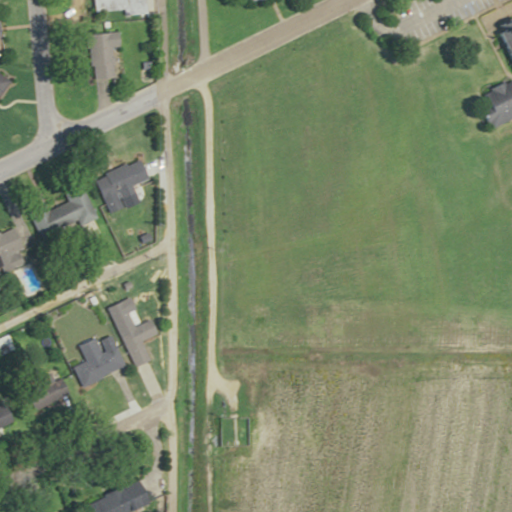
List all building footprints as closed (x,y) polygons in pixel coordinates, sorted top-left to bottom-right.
[(489,32),(491,36),(511,80),(478,94),(483,109),(476,111),(483,128),(511,116),(511,22),(506,25),(489,32)] [(113,46),(112,32),(80,34),(84,79),(108,77),(105,47),(113,46)] [(94,173),(104,203),(128,195),(124,184),(140,179),(133,160),(94,173)] [(21,211),(33,237),(87,212),(75,186),(21,211)] [(0,230),(0,271),(19,262),(4,228),(0,230)] [(134,341),(149,334),(142,320),(111,333),(126,367),(142,360),(134,341)] [(66,365),(74,386),(117,368),(109,347),(66,365)] [(19,396),(33,412),(58,389),(44,374),(19,396)] [(122,511),(139,505),(129,481),(75,504),(78,511),(122,511)]
